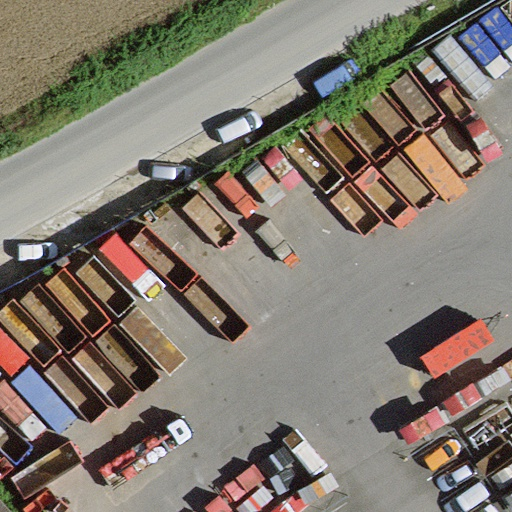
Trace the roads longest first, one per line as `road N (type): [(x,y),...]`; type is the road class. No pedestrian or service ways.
road 1 (tertiary): [(0,192),(342,0)]
road 2 (unknown): [(511,289),(450,314),(357,371),(349,419),(378,511)]
